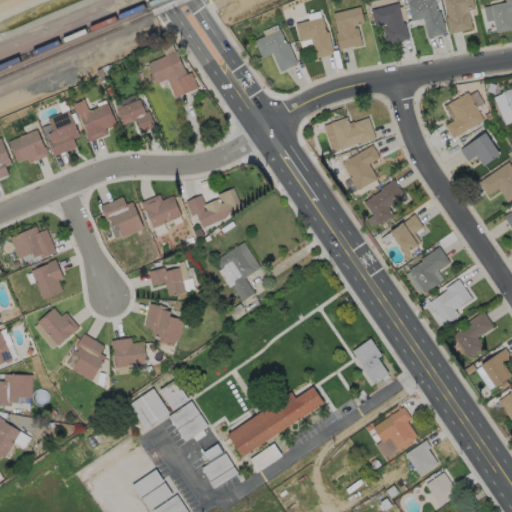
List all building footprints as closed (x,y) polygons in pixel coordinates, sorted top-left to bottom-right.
[(393,0),(397,0),(404,24),(406,23),(410,40),(387,45),(383,29),(387,28),(386,25),(376,27),(371,5),(384,3),(393,0)] [(435,0),(439,12),(441,12),(447,34),(428,39),(424,19),(412,22),(408,4),(407,0),(435,0)] [(473,29),(450,35),(446,18),(448,18),(444,0),(473,0),(475,8),(468,10),(473,29)] [(511,30),(496,34),(491,6),(506,3),(506,0),(511,0),(511,30)] [(355,27),(356,29),(359,29),(363,45),(341,51),(336,34),(338,34),(337,29),(338,28),(334,14),(361,8),(365,24),(355,27)] [(323,18),(327,33),(329,32),(335,55),(317,59),(312,40),(301,43),(296,25),(323,18)] [(281,30),(287,44),(289,43),(298,65),(281,72),(273,54),(263,58),(255,41),(281,30)] [(177,52),(185,70),(186,70),(188,75),(192,73),(199,89),(176,98),(168,80),(157,85),(148,64),(177,52)] [(111,73),(106,76),(103,68),(108,66),(111,73)] [(511,88),(511,116),(502,93),(511,88)] [(484,121),(453,139),(446,126),(457,120),(448,105),(468,93),(484,121)] [(85,100),(89,111),(109,104),(117,125),(106,129),(108,135),(89,143),(86,134),(87,133),(80,118),(80,119),(74,105),(85,100)] [(140,100),(146,113),(149,112),(156,127),(142,133),(137,120),(124,126),(117,110),(140,100)] [(77,148),(54,157),(48,142),(52,141),(49,135),(54,133),(48,119),(70,111),(80,137),(74,140),(77,148)] [(494,120),(488,123),(485,116),(491,113),(494,120)] [(348,118),(350,124),(354,122),(354,123),(369,118),(377,140),(361,145),(360,144),(341,151),(331,124),(348,118)] [(37,130),(45,148),(46,147),(50,156),(31,164),(28,158),(17,163),(9,142),(37,130)] [(500,155),(483,167),(477,157),(468,162),(460,150),(486,133),(500,155)] [(0,138),(1,138),(12,165),(6,167),(9,175),(0,179),(0,138)] [(378,180),(358,192),(342,163),(373,146),(380,159),(370,165),(378,180)] [(351,157),(342,161),(340,155),(350,152),(351,157)] [(509,163),(511,167),(511,200),(508,203),(498,189),(488,196),(479,183),(509,163)] [(407,199),(393,209),(392,206),(389,208),(395,217),(380,226),(365,203),(381,191),(380,190),(394,180),(407,199)] [(234,189),(242,207),(227,214),(229,217),(203,228),(197,215),(192,217),(186,203),(202,196),(205,205),(219,199),(218,196),(234,189)] [(160,195),(162,201),(173,196),(182,217),(153,229),(146,211),(145,212),(141,203),(160,195)] [(123,197),(128,208),(134,206),(144,229),(123,238),(117,224),(113,226),(110,220),(107,222),(101,207),(123,197)] [(511,209),(503,216),(511,229),(511,209)] [(415,233),(422,244),(405,255),(396,241),(387,248),(381,239),(399,226),(415,215),(423,228),(415,233)] [(37,227),(39,233),(47,230),(57,253),(42,259),(41,256),(35,258),(33,254),(20,259),(11,239),(37,227)] [(255,294),(242,303),(216,261),(244,243),(261,269),(245,279),(255,294)] [(440,284),(425,294),(409,271),(422,262),(421,260),(440,247),(450,263),(434,274),(440,284)] [(63,292),(43,301),(31,272),(49,264),(48,263),(56,260),(64,279),(59,281),(63,292)] [(165,268),(166,272),(180,268),(186,294),(170,298),(168,290),(167,290),(165,283),(152,287),(149,272),(165,268)] [(460,316),(446,326),(430,303),(444,294),(443,293),(447,291),(445,289),(459,280),(472,299),(456,310),(460,316)] [(184,320),(179,342),(151,336),(153,330),(144,328),(150,304),(166,307),(165,310),(171,312),(170,317),(184,320)] [(247,313),(236,321),(229,312),(240,304),(247,313)] [(54,308),(62,317),(66,313),(80,328),(73,335),(72,333),(58,346),(37,323),(54,308)] [(484,348),(469,359),(453,335),(467,326),(465,324),(484,312),(494,327),(478,338),(484,348)] [(0,331),(13,360),(0,365),(0,331)] [(106,357),(92,382),(72,370),(80,358),(75,355),(78,350),(75,348),(84,334),(105,347),(101,354),(106,357)] [(132,339),(132,343),(144,342),(147,364),(116,368),(114,349),(113,349),(112,341),(132,339)] [(389,375),(374,385),(363,369),(364,368),(353,352),(371,339),(382,356),(378,359),(389,375)] [(157,351),(153,353),(149,348),(153,345),(157,351)] [(511,376),(496,388),(480,366),(506,349),(511,357),(511,361),(505,366),(511,376)] [(477,370),(472,373),(468,368),(473,364),(477,370)] [(33,375),(33,398),(18,397),(18,403),(12,402),(12,406),(0,406),(0,381),(5,382),(5,375),(33,375)] [(189,401),(173,411),(159,391),(175,380),(189,401)] [(509,387),(504,390),(501,385),(505,382),(509,387)] [(313,387),(324,403),(242,458),(227,435),(291,393),(296,399),(313,387)] [(170,413),(145,430),(129,406),(153,389),(170,413)] [(511,422),(498,402),(511,393),(510,391),(511,389),(511,422)] [(200,414),(177,430),(168,417),(192,402),(200,414)] [(416,439),(398,452),(397,451),(385,459),(376,446),(382,442),(373,428),(404,407),(412,419),(408,422),(417,436),(415,438),(416,439)] [(57,413),(52,418),(49,415),(54,410),(57,413)] [(209,427),(185,443),(177,430),(200,415),(209,427)] [(20,432),(5,458),(0,455),(0,417),(5,421),(4,423),(20,432)] [(438,464),(420,476),(405,455),(426,440),(431,448),(429,450),(438,464)] [(225,453),(209,464),(203,454),(218,444),(225,453)] [(282,456),(258,473),(250,460),(274,444),(282,456)] [(238,474),(214,489),(210,483),(210,482),(202,468),(226,454),(238,474)] [(381,465),(375,470),(372,465),(378,461),(381,465)] [(164,482),(140,499),(132,486),(156,470),(164,482)] [(458,494),(440,506),(426,485),(444,472),(458,494)] [(173,496),(149,511),(141,499),(165,483),(173,496)] [(399,493),(391,499),(386,492),(393,486),(399,493)] [(188,511),(153,511),(177,495),(188,511)]
